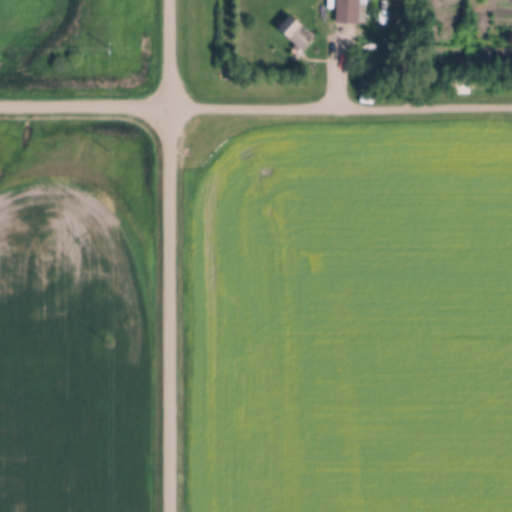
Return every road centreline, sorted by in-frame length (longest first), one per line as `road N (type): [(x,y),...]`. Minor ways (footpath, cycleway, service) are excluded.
road 1 (residential): [(169,511),(169,105)]
road 2 (track): [(511,107),(336,107)]
road 3 (residential): [(0,106),(169,105)]
